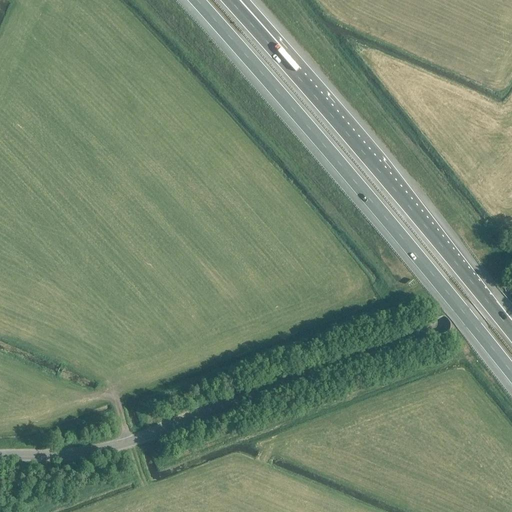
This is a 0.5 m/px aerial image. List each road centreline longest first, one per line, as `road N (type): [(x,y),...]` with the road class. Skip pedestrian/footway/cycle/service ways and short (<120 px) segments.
road 1 (tertiary): [(0,454),(86,451),(147,436),(511,300)]
road 2 (motorway): [(195,0),(511,374)]
road 3 (motorway): [(511,332),(280,58)]
